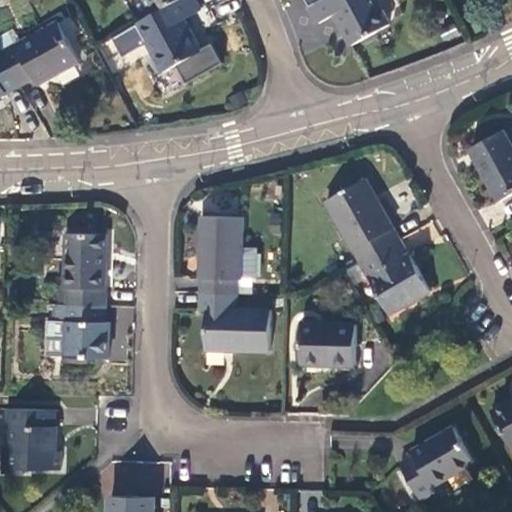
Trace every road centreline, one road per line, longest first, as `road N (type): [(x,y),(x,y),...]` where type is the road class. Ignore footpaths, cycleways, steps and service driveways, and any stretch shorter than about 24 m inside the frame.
road 1 (residential): [(158,165),(171,454),(296,440)]
road 2 (residential): [(412,100),(511,301)]
road 3 (residential): [(313,130),(158,165)]
road 4 (residential): [(158,165),(0,171)]
road 5 (residential): [(255,0),(313,130)]
